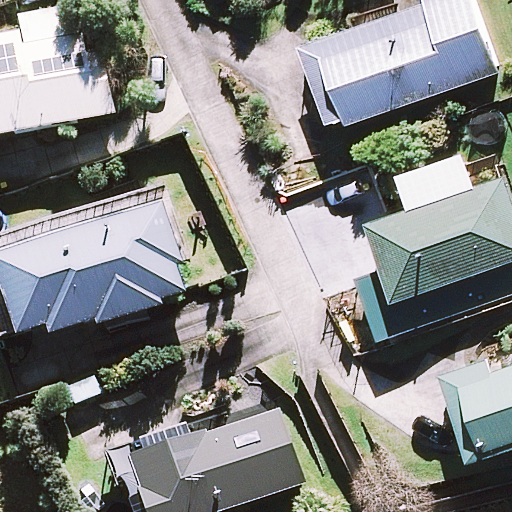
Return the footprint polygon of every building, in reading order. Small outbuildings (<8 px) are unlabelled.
[(356,116),(503,68),(480,0),(424,0),(309,38),(336,117),(354,110),(356,116)] [(0,35),(0,135),(117,113),(96,1),(20,16),(23,31),(0,35)] [(376,216),(401,294),(511,258),(511,179),(510,173),(376,216)] [(167,202),(0,253),(0,266),(20,332),(49,323),(52,333),(99,319),(101,324),(166,304),(164,299),(188,291),(180,265),(185,263),(167,202)] [(511,360),(501,364),(497,351),(450,365),(478,454),(511,443),(511,360)] [(134,454),(152,511),(218,511),(305,484),(280,411),(209,434),(208,430),(134,454)]
